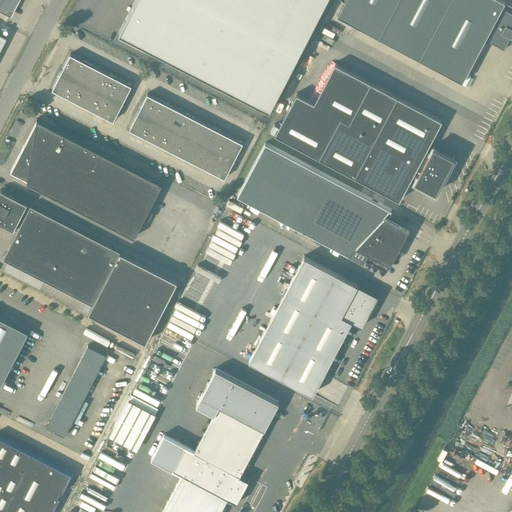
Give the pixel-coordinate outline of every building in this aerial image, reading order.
[(0,0),(0,10),(10,15),(17,0),(0,0)] [(302,46),(212,0),(135,0),(119,31),(270,108),(302,46)] [(212,0),(302,46),(325,0),(212,0)] [(505,0),(504,0),(344,0),(338,14),(462,80),(485,38),(503,48),(504,49),(511,33),(511,12),(501,7),(505,0)] [(61,70),(79,79),(88,62),(70,53),(61,70)] [(101,68),(88,62),(79,79),(92,86),(101,68)] [(442,119),(335,62),(314,102),(297,92),(275,133),(399,199),(414,172),(417,174),(414,180),(436,191),(455,156),(433,145),(430,150),(426,148),(442,119)] [(101,68),(92,86),(105,93),(114,75),(101,68)] [(70,97),(79,79),(61,70),(52,88),(70,97)] [(114,75),(105,93),(122,102),(132,84),(114,75)] [(70,97),(83,104),(92,86),(79,79),(70,97)] [(83,104),(96,110),(105,93),(92,86),(83,104)] [(138,110),(156,119),(165,101),(148,92),(138,110)] [(122,102),(105,93),(96,110),(113,119),(122,102)] [(178,108),(165,101),(156,119),(169,126),(178,108)] [(182,132),(191,115),(178,108),(169,126),(182,132)] [(147,137),(156,119),(138,110),(129,128),(147,137)] [(204,121),(191,115),(182,132),(195,139),(204,121)] [(162,182),(37,117),(37,120),(11,170),(27,179),(27,181),(135,236),(162,182)] [(147,137),(160,143),(169,126),(156,119),(147,137)] [(208,146),(217,128),(204,121),(195,139),(208,146)] [(169,126),(160,143),(173,150),(182,132),(169,126)] [(230,135),(217,128),(208,146),(221,152),(230,135)] [(173,150),(186,157),(195,139),(182,132),(173,150)] [(230,135),(221,152),(234,159),(243,141),(230,135)] [(195,139),(186,157),(199,163),(208,146),(195,139)] [(392,209),(266,142),(237,195),(349,254),(350,254),(348,253),(351,249),(384,266),(386,261),(390,263),(409,227),(384,214),(389,208),(391,209),(392,209)] [(199,163),(212,170),(221,152),(208,146),(199,163)] [(234,159),(221,152),(212,170),(225,177),(234,159)] [(27,202),(0,188),(0,189),(0,221),(17,231),(3,257),(93,303),(89,311),(146,341),(177,280),(31,204),(29,206),(26,204),(27,202)] [(214,308),(257,222),(227,207),(184,294),(214,308)] [(323,373),(352,320),(362,325),(368,314),(367,314),(372,304),(373,304),(378,295),(358,284),(358,283),(304,255),(249,359),(313,393),(303,387),(313,368),(323,373)] [(29,329),(0,315),(0,382),(2,384),(29,329)] [(48,425),(65,433),(106,352),(88,344),(48,425)] [(240,473),(278,401),(216,367),(197,403),(214,413),(195,449),(164,433),(152,457),(182,473),(161,511),(219,511),(228,498),(237,502),(249,479),(240,473)] [(151,422),(124,408),(115,426),(141,440),(151,422)] [(72,473),(0,435),(0,511),(51,511),(58,499),(57,498),(61,490),(62,491),(72,473)] [(369,486),(359,481),(356,488),(365,493),(369,486)] [(363,498),(357,494),(350,508),(356,511),(363,498)]
